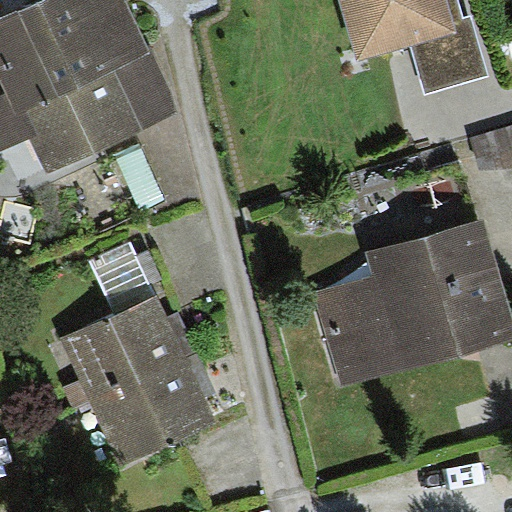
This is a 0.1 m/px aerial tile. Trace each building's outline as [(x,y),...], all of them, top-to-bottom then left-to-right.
[(63,0),(0,29),(0,58),(13,88),(139,32),(124,0),(63,0)] [(445,0),(349,0),(361,40),(450,14),(445,0)] [(171,107),(139,32),(13,88),(0,93),(0,137),(34,123),(50,160),(171,107)] [(511,120),(479,128),(489,171),(511,165),(511,120)] [(375,269),(311,285),(333,371),(511,326),(511,318),(487,220),(370,249),(375,269)] [(154,292),(72,331),(100,390),(182,351),(154,292)] [(182,351),(100,390),(128,449),(210,410),(182,351)]
